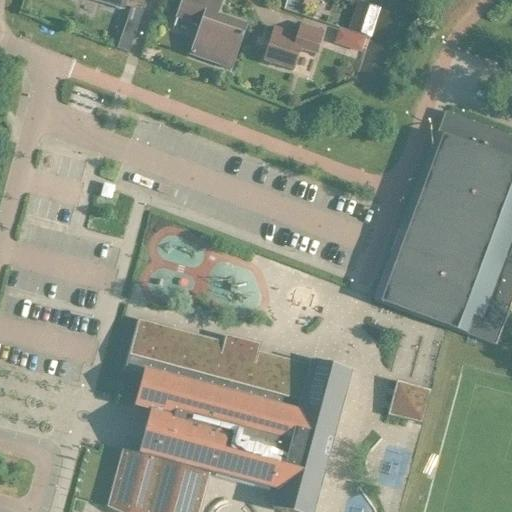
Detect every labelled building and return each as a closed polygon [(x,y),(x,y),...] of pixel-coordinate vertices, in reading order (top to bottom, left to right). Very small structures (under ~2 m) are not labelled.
[(91,0),(122,9),(124,0),(91,0)] [(190,55),(230,69),(245,25),(216,15),(221,1),(218,0),(182,0),(176,17),(200,25),(190,55)] [(263,61),(292,71),(299,50),(313,55),(321,33),(301,26),(298,36),(274,28),(263,61)] [(121,34),(116,49),(128,53),(133,37),(121,34)] [(437,134),(374,301),(448,328),(496,346),(511,305),(511,136),(446,112),(438,134),(437,134)] [(100,196),(110,199),(112,191),(113,187),(103,184),(100,196)] [(137,320),(130,345),(124,368),(143,373),(134,408),(150,412),(147,421),(141,443),(139,454),(123,450),(108,506),(108,507),(120,510),(121,507),(137,511),(197,511),(208,473),(276,491),(271,509),(283,511),(312,511),(350,373),(336,369),(329,367),(321,365),(312,363),(310,362),(309,367),(257,353),(258,349),(233,342),(232,346),(222,343),(138,321),(138,319),(137,319),(137,320)] [(395,381),(386,416),(421,425),(430,390),(396,381),(395,381)]
